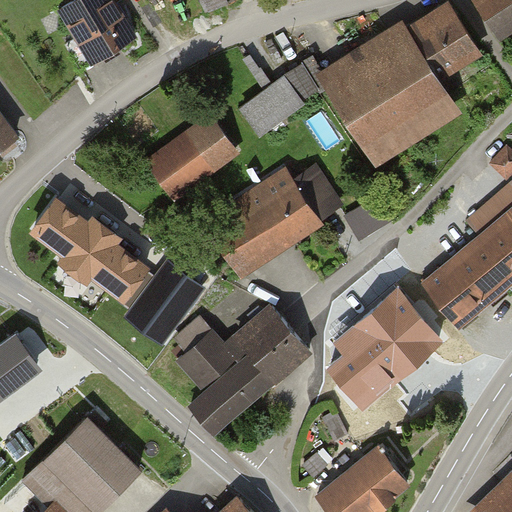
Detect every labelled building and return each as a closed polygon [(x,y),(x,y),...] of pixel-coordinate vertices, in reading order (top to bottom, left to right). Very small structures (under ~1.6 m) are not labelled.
[(73,0),(74,0),(54,11),(84,65),(131,39),(108,0),(73,0)] [(228,0),(205,0),(209,9),(228,0)] [(511,18),(511,0),(471,0),(491,31),(511,18)] [(480,49),(453,7),(331,85),(371,147),(441,102),(429,82),(480,49)] [(296,67),(236,110),(253,134),(313,91),(296,67)] [(236,149),(212,116),(150,161),(174,194),(236,149)] [(0,145),(12,137),(0,120),(0,145)] [(250,191),(205,220),(239,271),(339,206),(314,167),(258,204),(250,191)] [(511,273),(511,189),(472,222),(480,233),(420,283),(452,322),(511,273)] [(385,211),(377,198),(354,213),(362,226),(385,211)] [(91,224),(56,199),(35,229),(70,254),(65,260),(86,275),(89,270),(125,295),(121,301),(131,309),(127,316),(163,341),(202,286),(169,262),(159,276),(110,241),(115,235),(95,221),(91,224)] [(359,315),(324,333),(347,376),(436,330),(407,274),(352,302),(359,315)] [(303,349),(272,310),(223,349),(200,321),(175,341),(185,354),(176,361),(202,392),(188,404),(206,426),(303,349)] [(0,393),(37,366),(17,339),(0,351),(0,393)] [(349,433),(336,410),(323,417),(335,440),(349,433)] [(95,511),(135,470),(80,417),(20,481),(46,505),(39,511),(95,511)] [(363,511),(404,480),(376,445),(310,497),(322,511),(363,511)] [(511,511),(511,469),(468,511),(511,511)] [(0,479),(0,499),(1,501),(20,487),(9,473),(0,479)] [(162,511),(160,511),(252,511),(235,493),(214,511),(162,511)]
